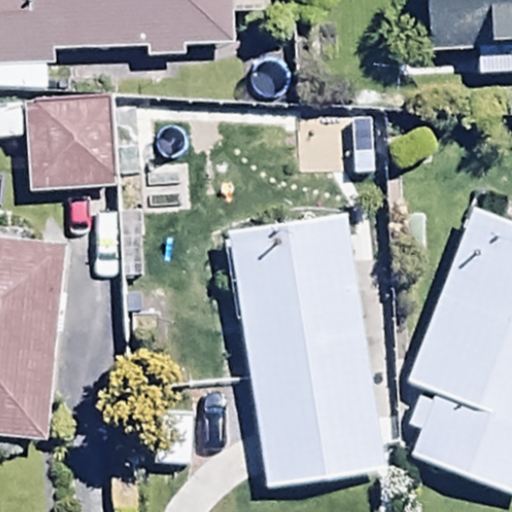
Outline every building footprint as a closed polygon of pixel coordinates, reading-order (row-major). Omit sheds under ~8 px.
[(0,0),(0,75),(21,75),(21,97),(49,97),(48,70),(56,70),(56,54),(148,52),(148,67),(189,66),(189,52),(233,51),(233,19),(266,19),(265,0),(0,0)] [(511,80),(511,0),(430,0),(434,59),(482,58),(482,80),(511,80)] [(115,104),(28,109),(33,201),(120,196),(115,104)] [(292,131),(292,185),(370,184),(370,131),(292,131)] [(511,234),(476,221),(410,392),(424,399),(411,435),(427,441),(416,468),(511,505),(511,234)] [(353,225),(233,241),(267,499),(388,483),(353,225)] [(70,256),(0,249),(0,449),(48,454),(70,256)] [(188,401),(189,470),(231,469),(231,401),(188,401)]
